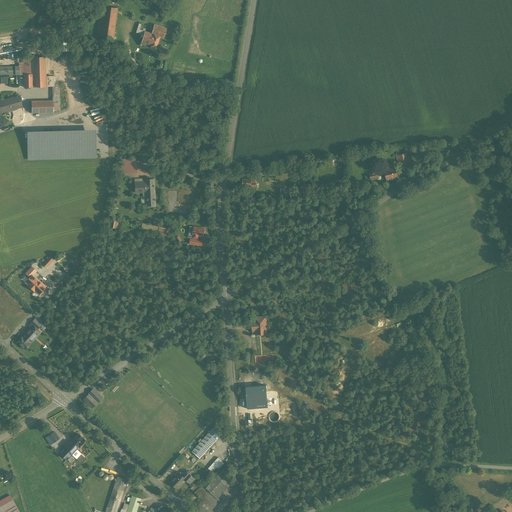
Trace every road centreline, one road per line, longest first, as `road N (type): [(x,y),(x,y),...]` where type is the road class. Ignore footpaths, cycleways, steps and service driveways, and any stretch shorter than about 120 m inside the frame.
road 1 (unclassified): [(511,118),(224,296)]
road 2 (tertiary): [(224,296),(219,213),(254,0)]
road 3 (tertiary): [(240,511),(224,296)]
road 4 (unclassified): [(309,511),(429,465),(511,468)]
road 5 (unclassified): [(224,296),(64,399)]
road 6 (tertiary): [(188,511),(64,399)]
